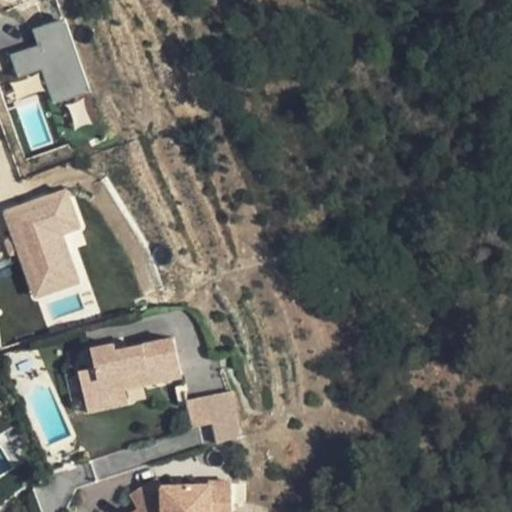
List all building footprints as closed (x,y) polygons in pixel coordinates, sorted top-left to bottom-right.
[(88,91),(64,19),(33,30),(38,46),(12,55),(19,76),(43,68),(55,102),(88,91)] [(77,227),(65,192),(5,211),(33,297),(77,283),(61,232),(77,227)] [(96,366),(79,370),(85,397),(126,387),(183,374),(174,336),(127,347),(117,349),(116,342),(92,347),(96,366)] [(127,347),(125,340),(116,342),(117,349),(127,347)] [(126,387),(85,397),(88,411),(129,402),(126,387)] [(231,392),(187,400),(191,425),(236,415),(231,392)] [(159,497),(134,511),(228,511),(228,484),(207,485),(207,487),(159,487),(159,497)]
